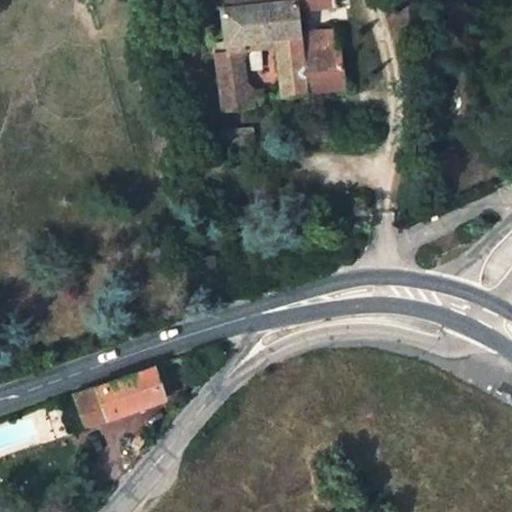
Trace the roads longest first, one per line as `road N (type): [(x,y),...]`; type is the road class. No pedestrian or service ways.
road 1 (unclassified): [(221,386),(304,347),(387,339),(463,354),(489,342)]
road 2 (tertiary): [(261,314),(0,403)]
road 3 (tertiary): [(430,286),(358,285),(261,314)]
road 4 (unclassified): [(111,511),(221,386)]
road 5 (tertiary): [(261,314),(416,314)]
